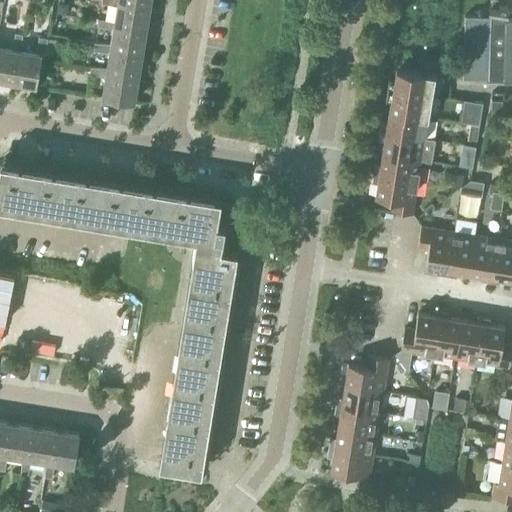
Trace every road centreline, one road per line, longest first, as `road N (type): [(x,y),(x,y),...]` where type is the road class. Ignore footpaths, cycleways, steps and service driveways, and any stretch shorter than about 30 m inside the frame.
road 1 (tertiary): [(232,511),(269,469),(306,268)]
road 2 (residential): [(113,511),(124,449),(112,417),(0,394)]
road 3 (tertiary): [(321,172),(350,0)]
road 4 (residential): [(170,147),(0,127)]
road 5 (residential): [(321,172),(170,147)]
road 6 (residential): [(170,147),(196,0)]
road 7 (residential): [(511,302),(385,281)]
